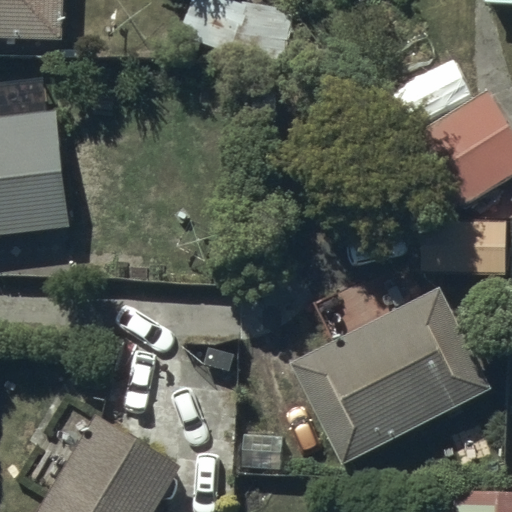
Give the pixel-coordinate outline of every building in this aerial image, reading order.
[(0,0),(0,36),(65,39),(66,0),(0,0)] [(243,7),(223,0),(193,0),(179,39),(232,58),(287,64),(293,14),(243,7)] [(459,211),(511,178),(511,134),(486,91),(413,135),(459,211)] [(0,234),(72,225),(57,111),(0,118),(0,234)] [(423,272),(509,272),(509,222),(423,222),(423,272)] [(493,389),(442,287),(294,364),(345,462),(493,389)] [(95,421),(70,407),(29,478),(51,491),(37,511),(155,511),(183,465),(99,414),(95,421)] [(511,511),(511,500),(457,499),(456,511),(511,511)]
